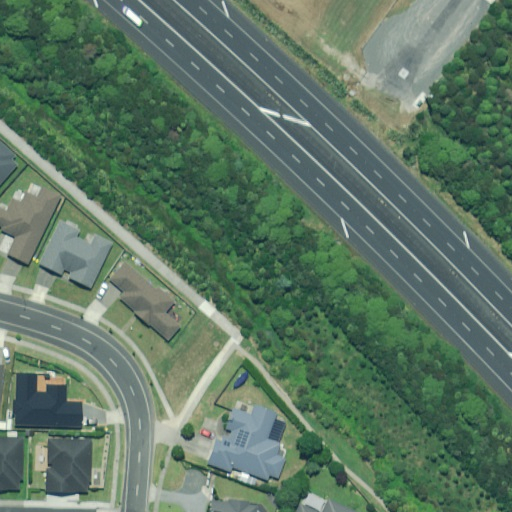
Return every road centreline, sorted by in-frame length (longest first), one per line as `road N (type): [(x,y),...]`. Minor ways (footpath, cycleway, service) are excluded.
road 1 (motorway): [(511,367),(389,234),(126,0)]
road 2 (motorway): [(190,0),(511,311)]
road 3 (residential): [(136,511),(141,430),(125,373),(86,339),(0,309)]
